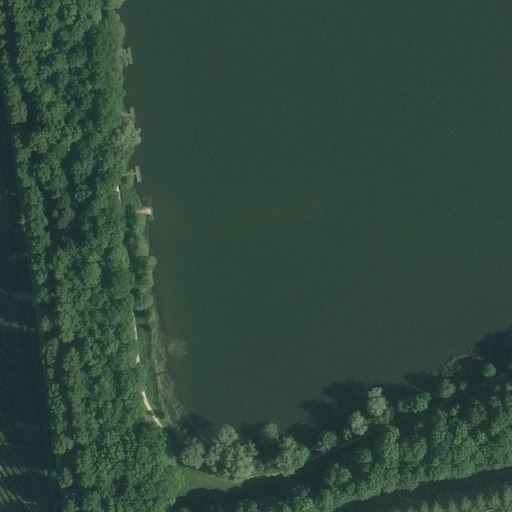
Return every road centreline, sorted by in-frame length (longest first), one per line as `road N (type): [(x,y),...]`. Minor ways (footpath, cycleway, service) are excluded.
road 1 (track): [(12,0),(81,511)]
road 2 (track): [(96,127),(142,369),(183,511)]
road 3 (track): [(95,0),(82,84),(96,127),(76,151),(72,231),(48,241)]
road 4 (track): [(302,511),(316,498),(375,478),(436,420),(511,402)]
